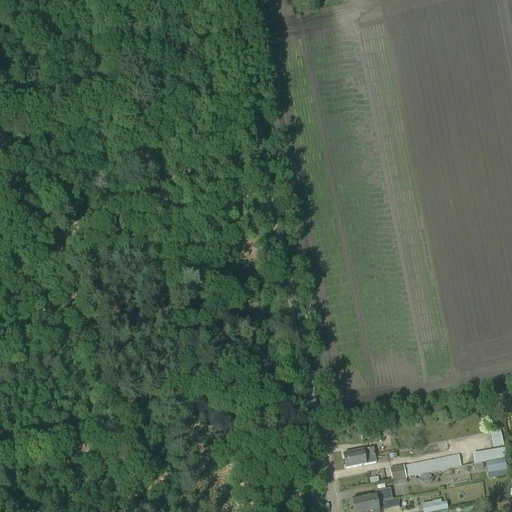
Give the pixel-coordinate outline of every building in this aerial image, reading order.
[(369,429),(369,433),(372,443),(381,440),(378,427),(369,429)] [(490,432),(493,445),(503,443),(500,429),(490,432)] [(345,461),(375,455),(374,447),(343,454),(345,461)] [(375,455),(345,461),(346,468),(377,462),(375,455)] [(404,466),(406,478),(462,467),(459,455),(404,466)] [(507,476),(504,460),(485,463),(488,479),(507,476)] [(406,478),(404,466),(404,465),(389,468),(392,481),(406,478)] [(378,503),(392,500),(390,489),(375,492),(375,493),(352,498),(354,508),(378,503)] [(380,511),(380,510),(399,506),(400,502),(408,500),(407,496),(396,499),(392,500),(378,503),(354,508),(354,511),(380,511)] [(447,503),(422,508),(422,511),(437,511),(448,510),(447,503)]
